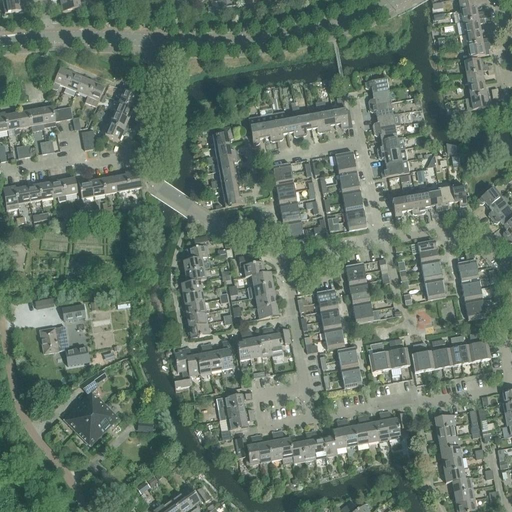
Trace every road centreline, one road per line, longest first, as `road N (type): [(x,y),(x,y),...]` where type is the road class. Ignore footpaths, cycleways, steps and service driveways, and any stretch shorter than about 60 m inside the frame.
road 1 (residential): [(313,417),(499,390),(508,379),(503,329),(511,321)]
road 2 (tertiary): [(159,40),(297,35),(395,0)]
road 3 (residential): [(511,292),(507,272),(472,226),(385,243)]
road 4 (residential): [(153,154),(0,172)]
road 5 (residential): [(283,260),(159,187)]
road 6 (residential): [(313,417),(261,426),(255,395),(307,387)]
road 7 (residential): [(307,387),(283,260)]
